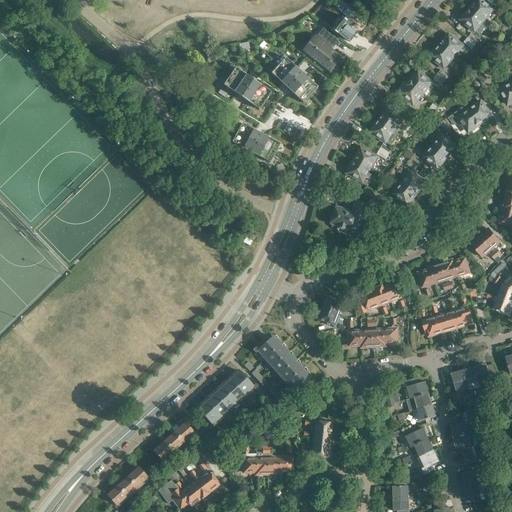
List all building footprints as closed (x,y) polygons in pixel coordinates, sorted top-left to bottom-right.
[(477,0),(470,9),(483,20),(492,9),(481,0),(477,0)] [(349,6),(344,12),(355,20),(360,14),(349,6)] [(483,20),(470,9),(461,20),(474,31),(483,20)] [(345,14),(334,27),(349,40),(358,30),(348,22),(351,19),(345,14)] [(307,54),(307,55),(330,73),(330,72),(336,65),(337,65),(342,59),(332,51),(332,50),(329,47),(331,44),(332,45),(337,39),(338,39),(328,31),(327,31),(320,40),(319,40),(307,54)] [(467,38),(476,45),(480,40),(472,33),(467,38)] [(439,45),(453,56),(461,46),(448,35),(439,45)] [(476,45),(467,38),(464,42),(468,45),(472,49),(476,45)] [(248,42),(238,44),(240,52),(250,50),(248,42)] [(453,56),(439,45),(430,57),(443,67),(453,56)] [(285,58),(271,74),(303,103),(317,87),(285,58)] [(223,85),(259,110),(271,92),(235,68),(223,85)] [(474,75),(483,84),(488,79),(479,70),(474,75)] [(408,83),(422,94),(430,83),(417,72),(408,83)] [(438,76),(447,83),(450,79),(442,72),(438,76)] [(447,83),(438,76),(435,80),(443,87),(447,83)] [(422,94),(408,83),(400,94),(413,104),(422,94)] [(511,102),(511,83),(499,90),(507,105),(511,102)] [(480,91),(486,100),(491,96),(485,88),(480,91)] [(198,107),(201,97),(193,95),(190,105),(198,107)] [(469,110),(479,123),(491,115),(481,101),(469,110)] [(407,111),(415,118),(419,113),(411,106),(407,111)] [(379,120),(393,130),(401,119),(388,109),(379,120)] [(479,123),(469,110),(458,118),(468,132),(479,123)] [(415,118),(407,111),(403,116),(412,122),(415,118)] [(444,120),(451,128),(456,123),(449,116),(444,120)] [(393,130),(379,120),(371,132),(385,142),(393,130)] [(451,128),(444,120),(440,124),(447,132),(451,128)] [(231,143),(270,163),(280,144),(248,127),(241,124),(231,143)] [(432,147),(445,158),(454,147),(441,136),(432,147)] [(380,149),(389,155),(392,149),(383,143),(380,149)] [(445,158),(432,147),(423,157),(437,168),(445,158)] [(354,161),(369,169),(376,157),(361,149),(354,161)] [(389,155),(380,149),(377,154),(386,159),(389,155)] [(410,160),(418,166),(423,161),(415,154),(414,155),(408,150),(404,153),(411,159),(410,160)] [(418,166),(410,160),(407,164),(415,170),(418,166)] [(369,169),(354,161),(347,173),(362,181),(369,169)] [(401,184),(415,195),(424,184),(411,173),(401,184)] [(415,195),(401,184),(393,194),(406,205),(415,195)] [(363,191),(372,196),(375,191),(367,186),(363,191)] [(375,191),(372,196),(372,197),(369,202),(378,208),(385,197),(375,191)] [(504,211),(511,212),(511,201),(505,199),(502,210),(504,211)] [(331,225),(338,227),(338,228),(340,232),(345,233),(348,232),(348,230),(355,233),(365,203),(356,200),(354,207),(346,205),(345,209),(337,207),(331,225)] [(511,212),(504,211),(501,222),(511,225),(511,212)] [(480,237),(498,257),(502,254),(495,245),(500,241),(489,229),(480,237)] [(498,257),(480,237),(472,245),(482,256),(488,252),(495,260),(498,257)] [(453,263),(457,276),(469,272),(465,259),(453,263)] [(457,276),(453,263),(452,261),(443,263),(447,279),(457,276)] [(431,269),(435,283),(446,279),(447,283),(443,284),(445,291),(450,289),(448,283),(447,279),(443,263),(430,267),(431,269)] [(490,276),(500,283),(502,278),(497,275),(506,266),(502,263),(493,272),(490,276)] [(435,283),(431,269),(419,273),(423,286),(435,283)] [(500,283),(490,276),(489,278),(489,281),(498,286),(500,283)] [(503,285),(511,290),(511,276),(503,284),(503,285)] [(386,286),(391,300),(401,297),(396,282),(386,286)] [(498,296),(511,301),(511,290),(503,285),(498,296)] [(385,286),(375,290),(381,305),(391,300),(386,286),(385,286)] [(381,305),(375,290),(374,290),(363,295),(369,309),(381,305)] [(511,305),(511,301),(498,296),(489,293),(487,298),(496,301),(494,308),(509,314),(511,305)] [(323,310),(338,316),(343,304),(328,298),(323,310)] [(368,312),(364,303),(357,306),(361,315),(362,314),(363,318),(369,315),(367,312),(368,312)] [(434,318),(438,333),(449,330),(445,314),(438,316),(438,313),(436,307),(431,308),(433,314),(434,318)] [(457,311),(461,326),(471,324),(469,319),(472,318),(469,307),(457,311)] [(338,316),(323,310),(319,321),(344,331),(345,326),(336,322),(338,316)] [(461,326),(457,311),(445,314),(449,330),(461,326)] [(361,331),(362,345),(362,347),(375,347),(372,317),(368,318),(368,331),(361,331)] [(438,333),(434,318),(423,321),(426,331),(428,331),(429,336),(438,333)] [(385,330),(386,343),(398,343),(397,329),(385,330)] [(386,343),(385,330),(373,330),(375,347),(385,346),(385,344),(386,343)] [(349,332),(350,346),(362,345),(361,331),(349,332)] [(253,350),(263,361),(281,345),(276,340),(274,341),(272,339),(273,338),(272,337),(268,341),(266,338),(253,350)] [(288,353),(281,345),(263,361),(270,369),(288,353)] [(295,361),(288,353),(270,369),(277,377),(295,361)] [(303,369),(295,361),(277,377),(285,385),(303,369)] [(475,367),(479,381),(491,377),(486,364),(475,367)] [(463,371),(467,384),(479,381),(475,367),(463,371)] [(310,377),(303,369),(285,385),(292,394),(300,386),(304,383),(308,380),(310,377)] [(243,376),(238,371),(230,378),(247,396),(254,389),(257,386),(246,373),(243,376)] [(469,388),(467,384),(463,371),(451,374),(457,392),(469,388)] [(415,397),(429,393),(426,381),(420,383),(418,377),(406,381),(411,399),(415,397)] [(247,396),(230,378),(222,385),(239,404),(247,396)] [(239,404),(222,385),(214,393),(231,411),(239,404)] [(392,392),(395,403),(400,402),(397,390),(392,392)] [(489,399),(487,392),(477,394),(480,405),(486,403),(485,400),(489,399)] [(231,411),(214,393),(206,400),(223,418),(231,411)] [(415,397),(418,408),(433,404),(429,393),(415,397)] [(318,402),(321,407),(331,401),(328,396),(318,402)] [(223,418),(206,400),(197,408),(214,426),(223,418)] [(433,404),(418,408),(422,420),(436,416),(433,404)] [(390,412),(391,417),(405,412),(403,408),(390,412)] [(455,413),(457,422),(474,418),(472,409),(455,413)] [(405,412),(391,417),(393,422),(407,418),(405,412)] [(314,432),(330,434),(331,423),(315,421),(314,432)] [(452,425),(454,437),(473,433),(470,421),(452,425)] [(173,432),(183,442),(193,433),(184,423),(173,432)] [(207,426),(198,434),(206,443),(215,434),(207,426)] [(415,446),(429,438),(424,427),(406,435),(412,447),(415,445),(415,446)] [(485,444),(498,441),(502,440),(500,429),(495,430),(496,435),(491,436),(491,437),(484,438),(485,444)] [(163,441),(172,452),(183,442),(173,432),(163,441)] [(314,432),(313,444),(330,446),(331,435),(330,435),(330,434),(314,432)] [(473,433),(454,437),(457,449),(472,445),(469,434),(473,433)] [(434,449),(429,438),(415,446),(420,456),(434,449)] [(172,452),(163,441),(153,451),(162,461),(172,452)] [(330,446),(313,444),(311,456),(328,458),(329,446),(330,446)] [(397,448),(400,454),(407,450),(404,445),(397,448)] [(472,445),(457,449),(459,461),(474,457),(472,445)] [(434,449),(420,456),(425,467),(439,461),(434,449)] [(223,468),(211,452),(203,459),(214,475),(223,468)] [(256,472),(256,458),(243,458),(243,472),(256,472)] [(256,458),(256,472),(256,474),(268,474),(268,458),(256,458)] [(268,458),(268,474),(278,474),(278,472),(279,472),(279,458),(268,458)] [(279,458),(279,472),(291,471),(291,458),(279,458)] [(412,460),(404,463),(407,469),(414,466),(412,460)] [(200,478),(209,491),(218,484),(208,472),(207,469),(207,468),(203,463),(199,466),(203,472),(205,474),(200,478)] [(461,473),(463,485),(479,482),(476,470),(480,469),(479,464),(466,466),(467,472),(461,473)] [(127,478),(136,487),(146,478),(137,468),(127,478)] [(190,486),(200,498),(200,499),(209,492),(209,491),(200,478),(194,470),(189,473),(196,481),(190,486)] [(127,478),(117,487),(126,496),(136,487),(127,478)] [(498,480),(497,480),(498,486),(502,485),(503,491),(506,490),(506,478),(498,480)] [(188,502),(181,493),(180,491),(176,484),(172,479),(158,490),(168,504),(174,500),(180,508),(188,502)] [(479,482),(463,485),(466,497),(473,496),(474,502),(489,499),(491,496),(490,494),(488,493),(481,494),(479,482)] [(394,486),(394,498),(409,498),(409,485),(394,486)] [(200,498),(190,486),(181,493),(188,502),(191,505),(200,498)] [(126,496),(117,487),(107,496),(116,506),(126,496)] [(409,498),(394,498),(394,511),(409,510),(409,498)]
